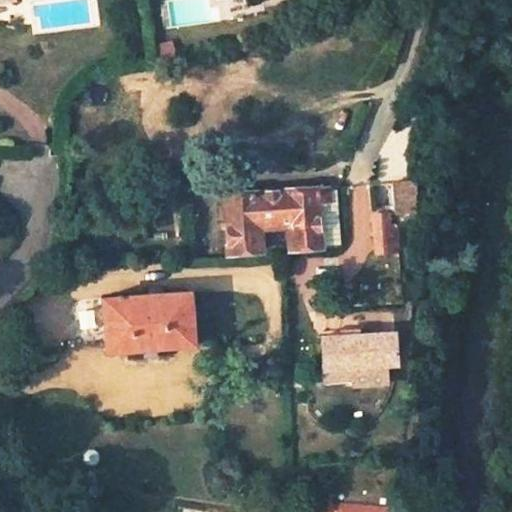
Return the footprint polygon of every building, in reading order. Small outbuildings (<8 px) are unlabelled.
[(348,18),(326,22),(328,39),(351,36),(348,18)] [(413,178),(390,181),(393,214),(416,212),(415,198),(413,178)] [(337,186),(328,187),(328,200),(315,201),(318,246),(341,244),(337,186)] [(223,196),(227,253),(255,250),(254,228),(286,226),(288,248),(318,246),(315,201),(328,200),(328,187),(223,196)] [(372,214),(373,253),(386,252),(383,213),(372,214)] [(347,285),(366,284),(365,254),(346,255),(347,285)] [(105,351),(191,344),(187,291),(101,299),(105,351)] [(319,337),(321,369),(393,363),(392,332),(319,337)]
